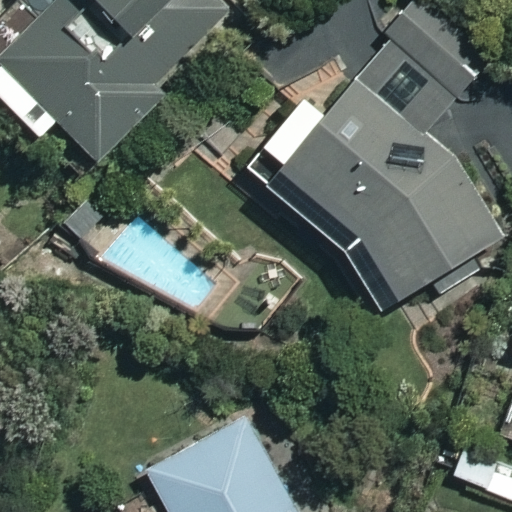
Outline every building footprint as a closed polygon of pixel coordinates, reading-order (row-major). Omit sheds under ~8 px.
[(228,28),(198,0),(73,0),(66,7),(58,0),(33,0),(0,35),(0,105),(53,156),(69,139),(110,177),(175,108),(163,97),(228,28)] [(338,57),(307,33),(270,80),(302,104),(338,57)] [(316,110),(250,176),(355,267),(393,334),(511,252),(511,243),(438,146),(462,111),(395,50),(337,130),(316,110)] [(216,275),(130,219),(102,261),(188,318),(216,275)] [(301,511),(252,426),(155,483),(171,511),(301,511)] [(511,463),(472,446),(456,482),(511,506),(511,463)]
